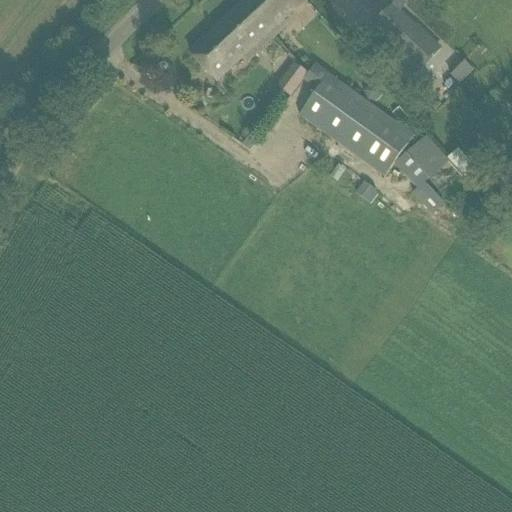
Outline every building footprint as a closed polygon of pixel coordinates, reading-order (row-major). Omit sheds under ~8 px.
[(247,0),(232,15),(259,43),(301,4),(297,0),(247,0)] [(395,50),(393,51),(417,74),(440,51),(416,28),(415,29),(392,7),(372,28),(395,50)] [(190,54),(204,69),(217,83),(259,43),(232,15),(190,54)] [(278,88),(291,98),(304,82),(306,80),(307,77),(294,66),(278,88)] [(449,164),(447,162),(400,108),(388,118),(315,66),(313,69),(307,77),(306,80),(304,82),(318,92),(300,117),(385,179),(395,166),(417,192),(449,164)] [(380,90),(371,88),(366,95),(369,104),(378,105),(384,98),(380,90)] [(458,153),(447,162),(449,164),(465,182),(475,173),(458,153)] [(364,183),(356,194),(368,203),(376,192),(364,183)]
